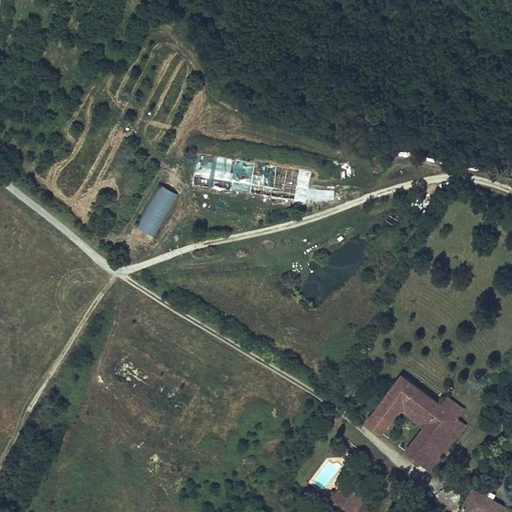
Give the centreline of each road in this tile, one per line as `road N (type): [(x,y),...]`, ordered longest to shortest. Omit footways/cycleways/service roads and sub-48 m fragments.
road 1 (track): [(120,272),(448,176),(511,191)]
road 2 (unknown): [(433,480),(373,431),(118,274)]
road 3 (track): [(0,466),(68,343),(120,272)]
road 4 (track): [(120,272),(0,178)]
